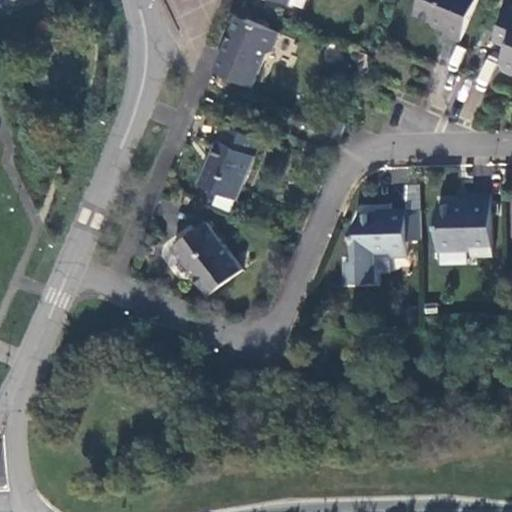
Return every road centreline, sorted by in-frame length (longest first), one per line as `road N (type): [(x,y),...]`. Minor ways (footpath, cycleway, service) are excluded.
road 1 (residential): [(67,277),(261,350),(357,156),(511,147)]
road 2 (residential): [(137,0),(147,25),(141,102),(67,277)]
